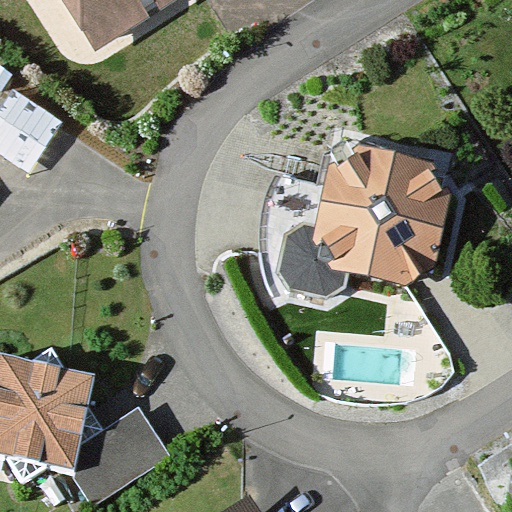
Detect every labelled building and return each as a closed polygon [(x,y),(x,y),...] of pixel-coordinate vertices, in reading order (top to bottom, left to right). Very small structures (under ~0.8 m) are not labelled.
[(75,0),(109,54),(196,0),(75,0)] [(0,143),(34,167),(71,114),(21,80),(0,110),(0,143)] [(417,157),(355,143),(327,160),(314,227),(302,226),(283,237),(277,276),(290,295),(326,303),(344,290),(345,279),(406,291),(435,274),(451,194),(417,157)] [(93,383),(2,365),(0,372),(0,459),(74,475),(79,450),(93,383)] [(104,433),(79,450),(74,475),(93,507),(168,458),(138,413),(104,433)]
